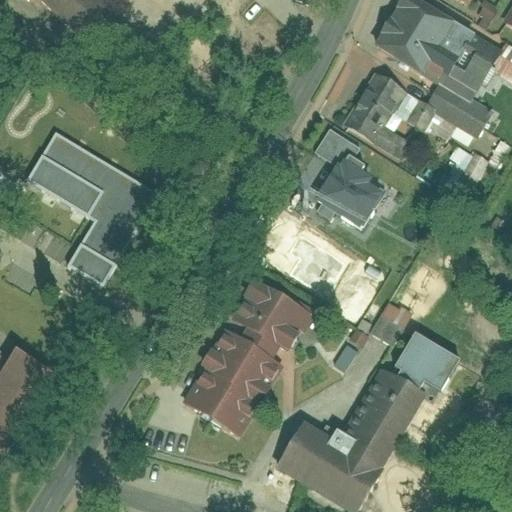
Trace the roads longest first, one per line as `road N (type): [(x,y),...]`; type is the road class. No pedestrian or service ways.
road 1 (tertiary): [(71,475),(241,199),(349,0)]
road 2 (residential): [(71,475),(194,511)]
